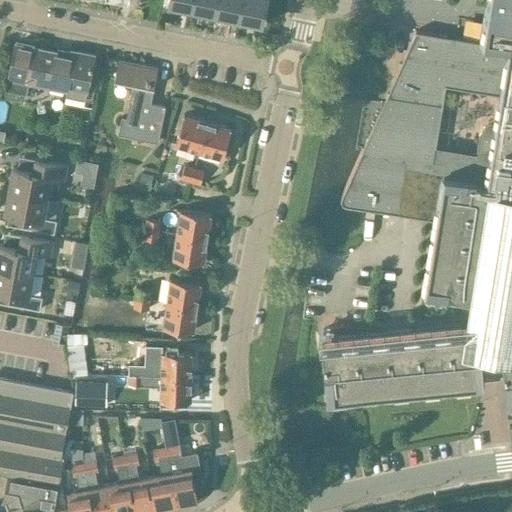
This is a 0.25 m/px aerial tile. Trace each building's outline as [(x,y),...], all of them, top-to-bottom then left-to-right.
[(168,0),(168,5),(192,10),(193,0),(168,0)] [(193,0),(192,10),(215,14),(218,0),(193,0)] [(218,0),(215,14),(239,19),(242,0),(218,0)] [(242,0),(239,19),(263,24),(267,0),(242,0)] [(511,0),(492,0),(491,10),(495,11),(493,24),(489,23),(486,42),(415,30),(362,149),(337,203),(357,206),(435,220),(441,177),(511,186),(511,0)] [(70,54),(35,46),(16,42),(5,88),(26,93),(29,81),(67,90),(66,95),(85,99),(87,89),(94,56),(70,50),(70,54)] [(157,141),(165,105),(150,102),(158,68),(119,60),(115,79),(134,83),(126,118),(121,117),(118,133),(157,141)] [(81,116),(88,118),(90,106),(83,105),(81,116)] [(199,150),(207,120),(184,113),(175,143),(199,150)] [(231,127),(207,120),(199,150),(223,156),(231,127)] [(9,188),(48,195),(51,179),(58,180),(59,175),(64,176),(67,163),(24,155),(22,167),(13,165),(9,188)] [(77,158),(75,171),(83,172),(96,175),(98,162),(77,158)] [(182,177),(190,180),(194,167),(185,164),(182,177)] [(194,167),(190,180),(200,183),(204,170),(194,167)] [(137,187),(151,190),(154,175),(141,172),(137,187)] [(511,186),(441,177),(435,220),(424,290),(470,298),(503,304),(511,253),(511,186)] [(44,217),(48,195),(9,188),(4,210),(14,212),(12,224),(54,232),(57,219),(44,217)] [(181,209),(177,233),(207,237),(210,213),(181,209)] [(146,218),(144,228),(160,231),(162,220),(146,218)] [(158,240),(160,231),(144,228),(143,238),(158,240)] [(0,265),(34,272),(38,251),(50,253),(53,240),(10,232),(8,244),(0,242),(0,265)] [(207,237),(177,233),(174,257),(203,262),(207,237)] [(75,240),(72,255),(85,257),(88,243),(75,240)] [(511,253),(503,304),(511,304),(511,253)] [(30,293),(34,272),(0,265),(0,301),(40,309),(42,296),(30,293)] [(69,278),(67,292),(78,294),(80,280),(69,278)] [(167,302),(197,306),(200,282),(170,278),(167,302)] [(136,287),(134,297),(151,299),(152,289),(136,287)] [(149,309),(151,299),(134,297),(133,306),(149,309)] [(494,356),(503,304),(470,298),(467,321),(318,336),(319,347),(322,347),(327,398),(484,382),(483,375),(496,374),(494,356)] [(193,330),(197,306),(167,302),(163,325),(193,330)] [(511,304),(503,304),(494,356),(497,374),(504,373),(507,403),(511,402),(511,304)] [(93,348),(94,333),(70,332),(69,348),(86,348),(93,348)] [(161,375),(190,376),(191,351),(161,351),(161,364),(129,364),(118,363),(118,375),(129,375),(143,375),(143,373),(161,374),(161,375)] [(143,375),(129,375),(129,383),(143,384),(143,375)] [(190,400),(190,376),(161,375),(160,400),(190,400)] [(60,457),(60,456),(73,390),(71,390),(71,391),(0,377),(0,446),(2,447),(3,446),(60,457)] [(77,380),(76,405),(105,405),(105,381),(77,380)] [(175,427),(162,429),(165,445),(168,459),(170,471),(176,503),(197,499),(194,481),(202,480),(196,451),(180,454),(175,427)] [(159,460),(162,473),(149,475),(155,507),(176,503),(170,471),(168,459),(165,445),(153,447),(156,461),(159,460)] [(3,446),(2,447),(0,459),(0,473),(11,476),(11,474),(22,477),(24,471),(59,478),(63,456),(60,456),(60,457),(3,446)] [(155,507),(149,475),(138,477),(136,463),(138,463),(136,452),(124,455),(135,511),(155,507)] [(128,511),(135,511),(124,455),(111,457),(113,468),(118,467),(120,481),(108,483),(113,511),(128,511)] [(96,485),(94,472),(98,471),(96,458),(83,461),(85,473),(88,487),(92,511),(113,511),(108,483),(96,485)] [(92,511),(88,487),(85,473),(83,461),(71,463),(73,476),(77,475),(79,488),(67,491),(70,511),(92,511)] [(11,474),(11,476),(6,499),(5,502),(6,502),(8,511),(50,511),(53,511),(59,478),(24,471),(22,477),(11,474)]
